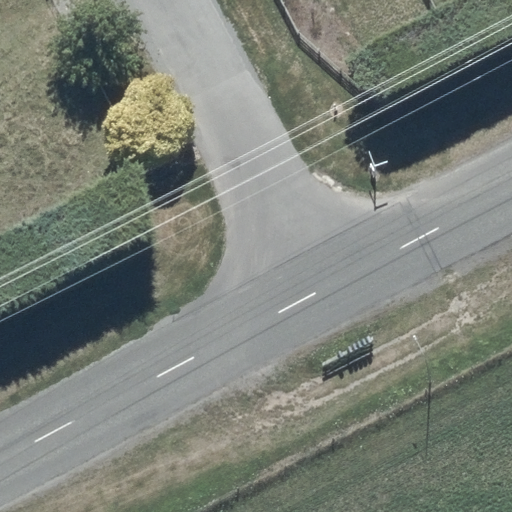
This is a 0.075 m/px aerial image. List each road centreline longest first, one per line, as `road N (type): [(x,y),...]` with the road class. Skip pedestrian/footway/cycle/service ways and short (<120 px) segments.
road 1 (unclassified): [(0,457),(310,291)]
road 2 (residential): [(310,291),(169,0)]
road 3 (unclassified): [(310,291),(511,185)]
